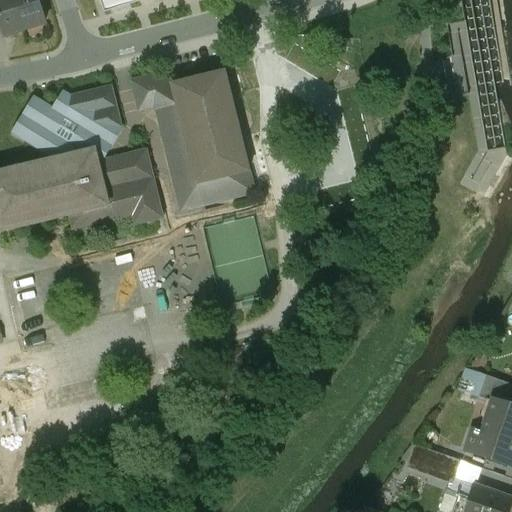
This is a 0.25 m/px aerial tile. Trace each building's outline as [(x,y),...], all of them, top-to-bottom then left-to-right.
[(37,0),(0,0),(0,24),(4,36),(27,29),(26,26),(44,20),(37,0)] [(103,0),(107,10),(138,0),(103,0)] [(508,73),(498,0),(462,0),(465,21),(449,23),(456,72),(472,70),(482,150),(506,147),(497,75),(508,73)] [(224,73),(174,85),(173,85),(152,91),(157,112),(181,212),(254,194),(249,174),(249,173),(238,128),(241,127),(239,118),(236,118),(224,73)] [(157,76),(131,83),(138,112),(152,109),(157,112),(152,91),(173,85),(157,76)] [(13,135),(56,162),(95,152),(98,164),(101,163),(122,129),(112,88),(71,98),(65,94),(54,111),(35,99),(13,135)] [(56,162),(0,174),(0,232),(69,217),(73,231),(94,226),(97,235),(162,219),(146,152),(101,163),(98,164),(95,152),(56,162)] [(0,319),(6,346),(0,347),(0,374),(25,368),(0,266),(0,319)] [(477,360),(476,360),(475,361),(476,361),(472,369),(480,373),(485,364),(477,360)] [(511,386),(484,377),(476,398),(492,403),(492,402),(511,408),(511,386)] [(511,408),(492,402),(492,403),(481,434),(473,431),(466,452),(511,467),(511,408)] [(461,463),(418,448),(412,465),(455,480),(461,463)] [(508,511),(511,502),(511,499),(476,487),(471,501),(459,496),(458,501),(457,501),(452,511),(508,511)] [(459,496),(447,492),(439,511),(452,511),(457,501),(458,501),(459,496)]
